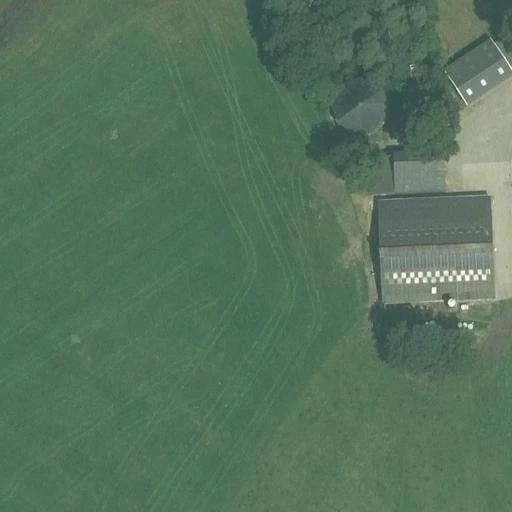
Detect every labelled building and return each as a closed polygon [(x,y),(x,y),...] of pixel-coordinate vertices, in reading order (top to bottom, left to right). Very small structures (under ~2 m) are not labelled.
[(511,76),(490,43),(444,73),(466,107),(511,76)] [(386,121),(388,114),(388,107),(386,100),(384,97),(380,91),(377,88),(374,86),(371,84),(364,82),(360,82),(357,82),(350,84),(346,86),(343,88),(340,90),(336,96),(334,99),(333,103),(332,110),(333,117),(334,120),(335,124),(337,127),(340,129),(346,134),(349,136),(356,138),(360,138),(363,138),(367,137),(374,134),(377,132),(382,127),(384,124),(386,121)] [(459,112),(449,94),(406,119),(415,136),(459,112)] [(445,216),(443,165),(395,166),(397,217),(445,216)] [(382,305),(494,300),(491,222),(379,227),(382,305)]
